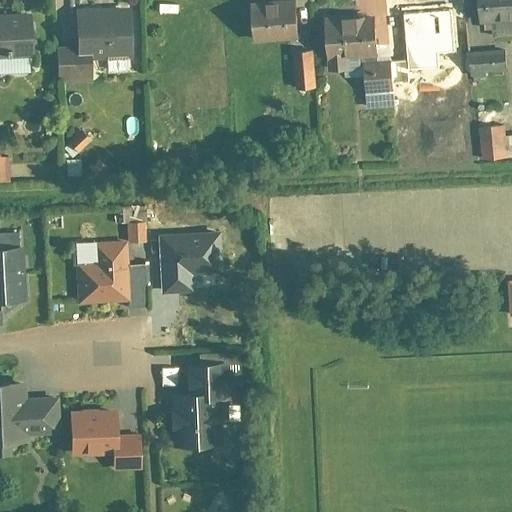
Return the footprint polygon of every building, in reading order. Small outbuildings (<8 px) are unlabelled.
[(254,41),(301,37),(298,0),(281,0),(251,3),(254,41)] [(511,0),(481,0),(483,22),(511,19),(511,0)] [(134,53),(132,5),(78,8),(79,44),(80,55),(93,55),(134,53)] [(366,56),(380,54),(376,11),(326,15),(330,68),(351,66),(351,57),(366,56)] [(0,54),(35,53),(33,12),(0,13),(0,54)] [(80,55),(79,44),(58,45),(60,76),(94,74),(93,55),(80,55)] [(508,71),(506,48),(471,51),(473,74),(508,71)] [(319,86),(316,49),(295,51),(298,88),(319,86)] [(410,52),(393,53),(397,94),(413,93),(410,52)] [(380,54),(366,56),(370,107),(398,104),(397,94),(393,53),(380,54)] [(511,135),(504,136),(503,125),(478,127),(480,159),(511,156),(511,135)] [(69,138),(81,151),(94,140),(82,127),(69,138)] [(0,155),(0,179),(13,179),(12,155),(0,155)] [(100,158),(93,167),(104,175),(111,166),(100,158)] [(129,240),(129,243),(147,242),(146,220),(128,221),(129,240)] [(191,295),(191,277),(223,276),(222,228),(154,230),(156,296),(191,295)] [(80,302),(131,300),(129,263),(129,243),(129,240),(97,241),(98,263),(79,263),(80,302)] [(0,299),(26,299),(24,244),(0,244),(0,299)] [(147,262),(129,263),(131,300),(131,306),(149,306),(147,262)] [(189,361),(189,391),(221,390),(231,390),(230,360),(189,361)] [(27,395),(27,380),(0,380),(0,440),(29,440),(29,434),(61,432),(60,394),(27,395)] [(172,391),(173,446),(222,445),(221,390),(189,391),(172,391)] [(117,406),(73,408),(75,453),(103,451),(119,451),(119,433),(117,406)] [(142,432),(119,433),(119,451),(120,468),(144,467),(142,432)]
